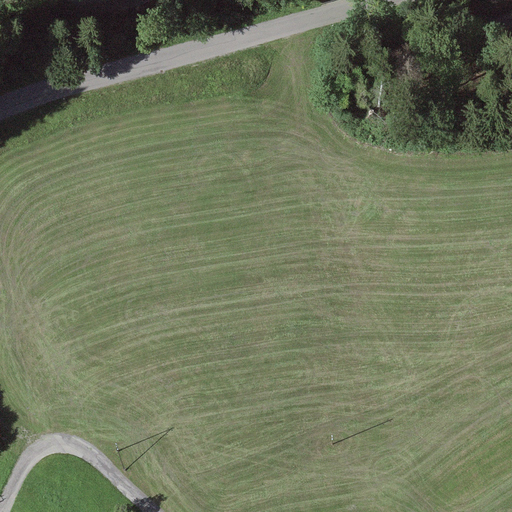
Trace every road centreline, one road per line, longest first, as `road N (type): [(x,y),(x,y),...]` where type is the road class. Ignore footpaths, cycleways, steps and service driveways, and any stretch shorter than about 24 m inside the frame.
road 1 (unclassified): [(373,0),(0,110)]
road 2 (track): [(0,511),(28,457),(48,440),(72,439),(160,511)]
